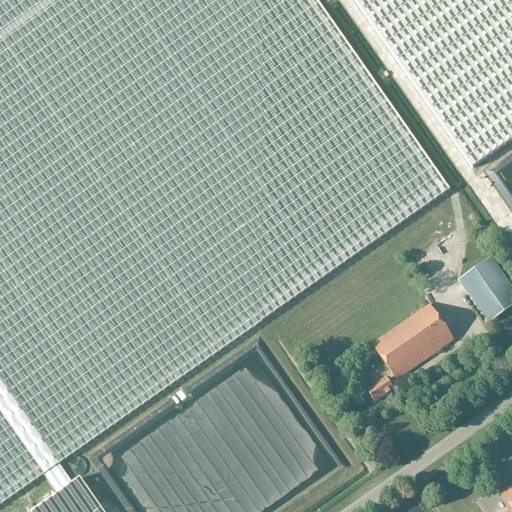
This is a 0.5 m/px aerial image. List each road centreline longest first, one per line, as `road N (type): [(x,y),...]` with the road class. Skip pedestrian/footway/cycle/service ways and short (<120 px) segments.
road 1 (tertiary): [(350,511),(511,399)]
road 2 (unknown): [(511,378),(433,258)]
